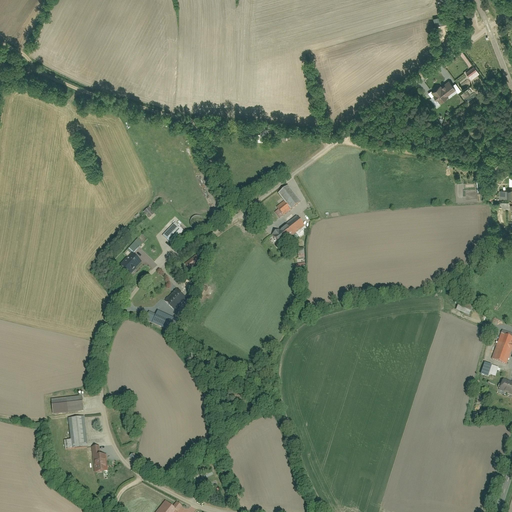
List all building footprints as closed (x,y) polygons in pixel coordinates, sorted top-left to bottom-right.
[(474,68),(466,74),(470,80),(479,74),(474,68)] [(455,89),(448,80),(440,86),(440,85),(431,92),(439,103),(448,96),(447,95),(455,89)] [(300,201),(287,184),(276,192),(283,200),(273,208),(281,217),(300,201)] [(511,199),(511,190),(498,191),(499,200),(511,199)] [(154,213),(149,206),(142,212),(148,218),(154,213)] [(308,231),(295,215),(278,228),(269,234),(278,246),(294,233),(298,238),(308,231)] [(199,217),(197,216),(195,216),(193,217),(191,219),(190,221),(190,223),(190,226),(191,228),(193,229),(195,230),(198,230),(200,229),(202,228),(203,226),(204,224),(203,221),(203,219),(201,218),(199,217)] [(184,231),(174,222),(153,243),(162,253),(184,231)] [(128,247),(133,252),(142,242),(138,238),(128,247)] [(141,262),(131,252),(119,265),(130,276),(136,269),(135,268),(141,262)] [(193,252),(182,260),(187,266),(198,258),(193,252)] [(186,298),(176,288),(164,301),(174,310),(186,298)] [(457,298),(453,307),(466,312),(470,303),(457,298)] [(179,321),(157,310),(151,323),(172,334),(179,321)] [(511,340),(511,334),(499,330),(489,355),(505,361),(511,340)] [(496,364),(482,359),(478,371),(486,374),(487,371),(493,374),(496,364)] [(511,374),(510,379),(500,375),(496,387),(510,392),(511,385),(511,374)] [(49,400),(51,415),(83,411),(81,397),(49,400)] [(83,418),(68,419),(70,440),(63,441),(64,450),(87,448),(83,418)] [(106,455),(99,456),(98,447),(91,447),(94,473),(108,472),(106,455)] [(137,457),(134,453),(129,457),(132,461),(137,457)] [(176,511),(181,506),(175,502),(172,507),(164,501),(155,511),(172,511),(174,510),(176,511)]
